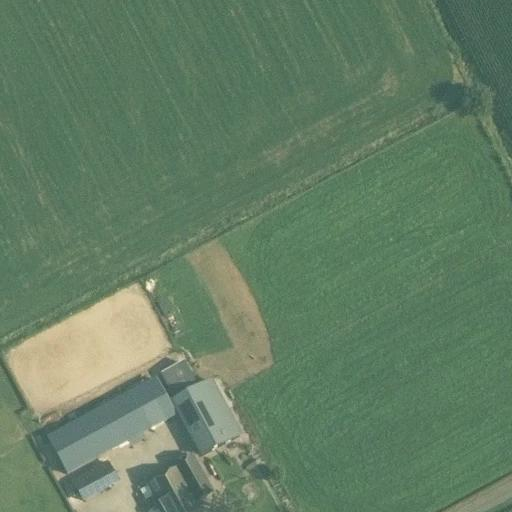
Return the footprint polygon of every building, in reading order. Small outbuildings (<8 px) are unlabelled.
[(173,401),(197,388),(183,362),(182,363),(159,375),(173,401)] [(155,380),(46,439),(67,478),(103,458),(176,418),(168,403),(155,380)] [(238,438),(208,383),(170,404),(200,460),(207,456),(238,438)] [(174,471),(146,486),(158,506),(160,511),(198,511),(194,504),(212,495),(204,480),(191,457),(172,467),(174,471)] [(119,484),(107,464),(71,484),(82,504),(119,484)]
